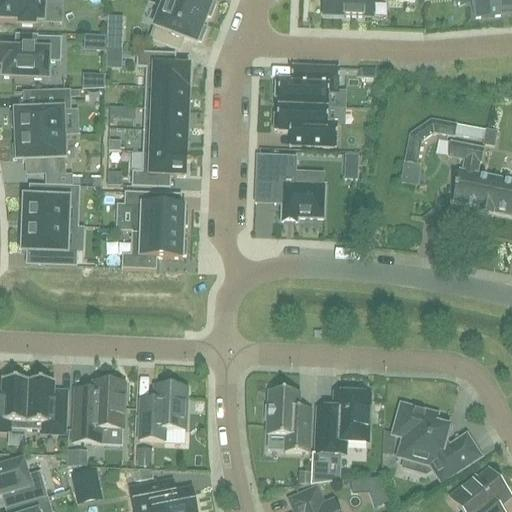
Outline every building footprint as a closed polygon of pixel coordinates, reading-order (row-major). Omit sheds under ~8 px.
[(0,0),(0,22),(19,23),(19,27),(35,28),(35,24),(43,24),(44,7),(62,8),(62,0),(0,0)] [(165,0),(163,8),(205,24),(207,19),(210,21),(216,6),(212,4),(213,2),(209,0),(165,0)] [(324,0),(324,17),(344,18),(344,19),(364,20),(364,19),(372,19),(372,0),(324,0)] [(511,0),(473,0),(474,4),(475,20),(500,18),(499,14),(511,12),(511,0)] [(205,24),(163,8),(150,41),(179,53),(184,42),(196,46),(197,44),(201,45),(207,30),(203,29),(205,24)] [(121,54),(121,40),(107,39),(106,54),(121,54)] [(61,41),(37,40),(36,53),(34,53),(34,51),(23,51),(23,53),(16,53),(1,52),(0,69),(4,69),(3,80),(47,82),(48,64),(60,65),(61,41)] [(147,70),(146,90),(188,92),(189,69),(174,69),(161,68),(161,56),(138,55),(137,70),(147,70)] [(338,95),(339,71),(292,69),(291,83),(279,82),(279,85),(275,85),(275,99),(278,99),(278,108),(328,110),(329,95),(338,95)] [(188,92),(146,90),(145,112),(188,114),(188,92)] [(70,93),(42,94),(42,109),(35,109),(36,113),(15,114),(15,116),(11,116),(11,131),(16,130),(16,139),(64,137),(63,114),(71,113),(70,93)] [(277,134),(289,135),(289,149),(336,151),(337,126),(327,126),(328,110),(278,108),(277,117),(274,117),(273,132),(277,132),(277,134)] [(188,114),(145,112),(144,134),(187,135),(188,114)] [(486,131),(485,133),(431,123),(410,137),(405,165),(416,167),(421,144),(433,135),(454,139),(455,136),(484,142),(483,147),(494,149),(497,134),(486,131)] [(187,135),(144,134),(143,155),(186,157),(187,135)] [(17,162),(17,164),(44,163),(45,188),(50,188),(73,189),(72,177),(66,178),(64,137),(16,139),(16,148),(12,148),(13,163),(17,162)] [(108,144),(108,154),(120,154),(120,144),(108,144)] [(511,183),(477,177),(479,165),(481,166),(484,151),(450,145),(447,159),(464,162),(462,174),(459,173),(452,205),(479,210),(478,215),(493,218),(493,216),(511,219),(511,183)] [(169,179),(185,180),(186,157),(143,155),(142,175),(133,175),(132,190),(156,190),(157,179),(169,179)] [(257,158),(256,187),(275,188),(275,207),(283,207),(282,220),(282,223),(282,224),(283,224),(297,225),(298,225),(298,224),(298,221),(323,222),(325,192),(323,192),(306,192),(306,188),(295,187),(295,175),(296,160),(257,158)] [(357,158),(346,158),(345,169),(357,170),(357,158)] [(408,185),(422,186),(424,168),(410,166),(408,185)] [(121,177),(107,176),(107,188),(120,189),(121,177)] [(75,190),(50,189),(50,202),(29,201),(25,201),(25,204),(21,204),(20,219),(24,219),(24,228),(67,229),(68,205),(79,205),(80,190),(75,190)] [(158,210),(159,197),(125,196),(124,210),(133,210),(132,234),(183,236),(183,229),(187,229),(187,214),(183,213),(184,211),(158,210)] [(22,254),(26,255),(47,255),(47,269),(76,270),(77,254),(66,254),(67,229),(24,228),(23,236),(19,236),(19,251),(23,251),(22,254)] [(182,243),(183,236),(132,234),(131,258),(122,257),(122,272),(156,273),(156,260),(182,261),(182,259),(186,259),(186,243),(182,243)] [(26,432),(28,383),(17,383),(17,380),(5,379),(5,382),(2,382),(2,384),(2,392),(0,392),(0,433),(10,434),(11,432),(26,432)] [(28,383),(26,432),(42,433),(42,436),(64,437),(66,395),(54,395),(54,386),(55,386),(55,385),(52,384),(52,381),(39,381),(39,384),(28,383)] [(73,446),(101,447),(101,432),(123,433),(125,388),(112,387),(110,383),(99,383),(97,387),(94,386),(93,394),(75,394),(73,446)] [(155,389),(154,404),(141,403),(139,443),(164,444),(165,432),(185,433),(187,391),(155,389)] [(310,412),(298,412),(298,396),(270,394),(269,409),(265,409),(265,424),(268,424),(267,439),(285,440),(285,455),(308,456),(310,412)] [(369,399),(356,398),(353,394),(344,394),(340,398),(335,398),(335,413),(318,412),(316,457),(344,458),(345,445),(367,446),(369,399)] [(404,440),(399,459),(431,468),(442,484),(479,460),(466,440),(446,453),(443,449),(448,431),(434,427),(436,418),(401,408),(394,437),(384,433),(383,457),(393,457),(394,437),(404,440)] [(138,467),(149,467),(150,449),(139,449),(138,467)] [(23,507),(47,500),(40,474),(27,478),(23,465),(0,471),(0,499),(19,494),(23,507)] [(498,511),(497,510),(509,500),(507,497),(509,493),(502,484),(497,485),(488,474),(477,483),(475,480),(450,500),(459,511),(498,511)] [(79,506),(98,502),(100,502),(94,475),(74,479),(79,506)] [(172,483),(154,487),(130,491),(134,511),(194,511),(191,493),(174,496),(172,483)] [(336,511),(333,505),(324,509),(317,491),(290,503),(294,511),(336,511)] [(47,500),(23,507),(18,509),(19,511),(51,511),(48,500),(47,500)]
